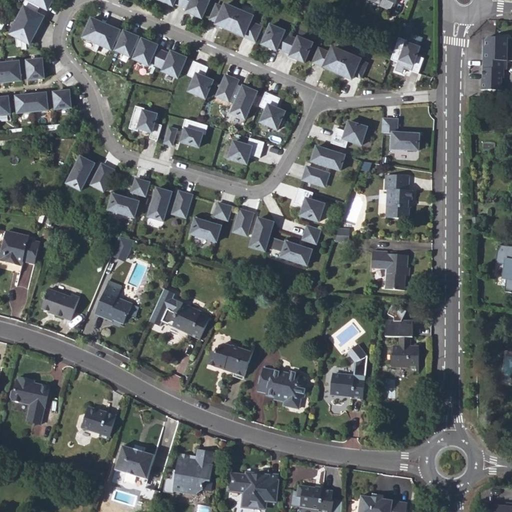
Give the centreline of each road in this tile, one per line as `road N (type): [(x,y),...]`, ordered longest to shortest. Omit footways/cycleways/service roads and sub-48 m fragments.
road 1 (residential): [(0,330),(259,436),(426,466)]
road 2 (residential): [(86,0),(65,25),(67,60),(93,84),(114,142),(128,154),(264,186),(318,96)]
road 3 (tertiary): [(454,438),(451,97)]
road 4 (residential): [(104,0),(318,96)]
road 5 (residential): [(318,96),(451,97)]
